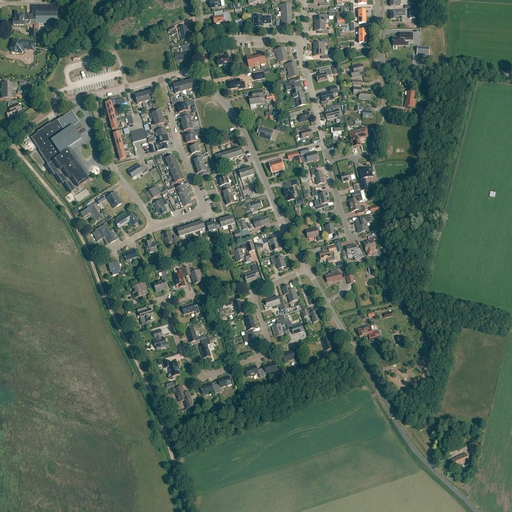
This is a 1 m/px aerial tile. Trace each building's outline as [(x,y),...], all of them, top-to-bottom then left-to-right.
[(216,0),(217,0),(210,1),(211,9),(222,7),(220,1),(223,0),(222,0),(216,0)] [(58,24),(58,8),(32,8),(32,15),(25,15),(20,15),(20,14),(16,14),(16,21),(13,21),(13,26),(26,26),(26,21),(30,21),(30,24),(58,24)] [(396,12),(391,13),(391,20),(396,20),(396,16),(405,16),(405,11),(396,11),(396,12)] [(222,16),(221,16),(213,17),(214,24),(216,24),(217,28),(221,27),(220,23),(229,22),(227,13),(223,13),(223,16),(222,16)] [(327,15),(319,15),(319,18),(315,19),(315,25),(325,25),(325,20),(327,20),(327,15)] [(263,16),(254,16),(254,27),(257,27),(258,28),(260,28),(261,27),(263,27),(263,24),(265,23),(266,24),(271,24),(271,16),(263,17),(263,16)] [(282,23),(280,23),(280,26),(292,26),(291,17),(282,17),(279,17),(279,20),(282,20),(282,23)] [(325,25),(315,25),(315,32),(322,31),(323,34),(329,34),(328,31),(325,31),(325,25)] [(174,26),(168,30),(171,37),(178,34),(174,26)] [(187,26),(179,28),(182,41),(190,39),(187,26)] [(393,38),(393,46),(397,46),(397,47),(405,47),(405,41),(413,41),(413,33),(400,34),(400,38),(393,38)] [(10,49),(11,50),(12,50),(15,50),(17,53),(18,52),(18,53),(20,53),(20,54),(21,54),(24,52),(24,49),(34,51),(36,43),(20,41),(19,41),(18,41),(14,40),(13,41),(12,45),(11,45),(10,46),(10,49)] [(321,43),(314,44),(314,50),(324,50),(324,43),(327,43),(327,40),(321,40),(321,43)] [(183,49),(183,53),(175,55),(176,62),(192,58),(189,48),(191,47),(190,44),(180,46),(180,50),(183,49)] [(285,47),(274,50),(274,53),(276,52),(277,56),(286,54),(285,47)] [(417,47),(417,57),(429,58),(430,48),(417,47)] [(324,50),(314,50),(314,57),(321,56),(322,59),(328,59),(328,56),(324,56),(324,50)] [(253,56),(254,58),(250,58),(250,56),(246,57),(249,68),(266,64),(263,53),(260,53),(260,56),(256,57),(256,56),(253,56)] [(278,60),(276,61),(277,64),(288,61),(286,54),(277,56),(278,60)] [(217,58),(218,66),(227,64),(227,66),(232,65),(231,58),(228,59),(228,55),(223,56),(223,57),(217,58)] [(296,62),(284,65),(285,68),(287,68),(288,71),(297,69),(296,62)] [(354,72),(351,73),(352,78),(358,77),(357,73),(364,72),(362,66),(358,67),(358,66),(353,67),(354,72)] [(289,75),(287,75),(288,79),(299,76),(297,69),(288,71),(289,75)] [(330,69),(321,71),(322,74),(316,76),(318,83),(327,80),(327,77),(332,76),(330,69)] [(264,72),(254,74),(255,81),(265,79),(264,72)] [(289,83),(285,84),(287,91),(292,89),(294,98),(296,98),(299,107),(306,105),(304,94),(301,94),(299,88),(302,87),(300,78),(289,81),(289,83)] [(198,79),(192,80),(194,89),(195,89),(199,88),(200,93),(203,92),(201,87),(200,87),(198,79)] [(229,82),(229,85),(228,85),(229,87),(230,87),(230,90),(239,88),(239,90),(245,89),(244,82),(240,83),(239,79),(235,80),(235,81),(229,82)] [(194,94),(196,93),(195,89),(194,89),(192,80),(186,82),(188,91),(189,90),(193,89),(194,94)] [(188,91),(186,82),(180,84),(182,92),(183,92),(187,91),(188,96),(190,95),(189,90),(188,91)] [(180,84),(174,85),(176,94),(181,93),(182,97),(184,97),(183,92),(182,92),(180,84)] [(321,95),(322,102),(321,102),(322,104),(324,106),(327,105),(328,103),(328,102),(334,100),(333,95),(338,93),(336,87),(329,88),(330,92),(321,95)] [(354,88),(353,94),(359,95),(358,99),(366,100),(370,100),(371,93),(367,93),(367,92),(361,91),(362,89),(354,88)] [(269,89),(270,96),(266,97),(267,101),(272,100),(273,106),(276,105),(275,99),(273,89),(269,89)] [(151,100),(151,101),(155,100),(156,105),(159,104),(157,98),(156,98),(154,90),(148,92),(150,100),(151,100)] [(255,92),(255,96),(249,97),(250,105),(260,104),(259,99),(264,98),(262,91),(255,92)] [(415,101),(413,100),(414,92),(407,91),(406,97),(406,102),(405,102),(404,107),(414,108),(415,101)] [(142,94),(144,101),(145,101),(145,103),(149,102),(150,106),(152,106),(151,101),(151,100),(150,100),(148,92),(142,94)] [(144,101),(142,94),(136,95),(138,104),(143,103),(144,108),(146,107),(145,103),(145,101),(144,101)] [(122,104),(125,104),(124,99),(116,101),(118,106),(113,107),(112,102),(106,104),(107,110),(114,108),(114,109),(118,108),(118,109),(123,108),(122,104)] [(187,104),(187,105),(178,107),(180,114),(189,111),(188,110),(187,106),(192,105),(191,103),(187,104)] [(8,111),(5,112),(8,119),(17,115),(15,110),(19,108),(17,104),(7,108),(8,111)] [(331,112),(325,113),(327,120),(340,117),(339,113),(340,112),(339,106),(330,108),(331,112)] [(371,119),(372,112),(366,111),(366,108),(356,107),(356,112),(359,112),(359,111),(363,112),(363,118),(371,119)] [(114,108),(107,110),(109,117),(115,115),(116,116),(120,115),(119,113),(115,114),(114,109),(114,108)] [(311,116),(311,115),(310,114),(309,114),(309,113),(301,115),(300,111),(293,112),(294,118),(299,117),(300,122),(311,120),(310,117),(311,116)] [(152,114),(153,119),(149,120),(150,122),(154,121),(154,120),(163,118),(162,112),(152,114)] [(37,134),(31,138),(38,148),(40,150),(38,151),(47,163),(48,164),(47,165),(54,176),(56,174),(62,184),(64,183),(71,193),(90,180),(68,149),(82,139),(77,132),(82,128),(72,113),(62,120),(63,121),(61,122),(59,119),(51,124),(51,123),(37,132),(39,135),(37,135),(37,134)] [(115,115),(109,117),(110,123),(117,122),(117,123),(122,122),(121,120),(117,121),(116,116),(115,115)] [(194,115),(189,116),(190,117),(181,119),(183,125),(192,123),(191,122),(190,118),(195,117),(194,115)] [(154,120),(154,121),(155,125),(151,126),(151,129),(155,128),(156,130),(163,128),(162,125),(165,124),(163,118),(154,120)] [(192,123),(183,125),(184,132),(187,131),(188,134),(194,132),(192,124),(196,123),(196,121),(191,122),(192,123)] [(117,122),(110,123),(112,130),(118,129),(118,130),(123,129),(123,126),(118,127),(117,123),(117,122)] [(158,136),(158,137),(148,140),(148,142),(159,140),(158,139),(168,136),(166,130),(163,131),(163,128),(156,130),(157,132),(149,134),(150,138),(158,136)] [(258,134),(260,135),(259,137),(271,141),(275,131),(265,128),(264,130),(260,128),(258,134)] [(304,128),(298,130),(298,129),(295,129),(296,136),(302,135),(303,138),(313,136),(311,130),(305,131),(304,128)] [(342,132),(344,132),(344,128),(335,129),(334,128),(331,128),(332,133),(333,133),(334,138),(333,138),(333,144),(339,143),(338,135),(342,135),(342,132)] [(144,129),(131,133),(133,143),(146,139),(144,129)] [(363,138),(368,137),(366,129),(350,133),(353,147),(361,145),(359,137),(363,136),(363,138)] [(194,132),(188,134),(189,136),(186,137),(187,144),(196,142),(195,137),(200,135),(199,131),(194,132)] [(120,133),(113,135),(115,142),(121,140),(121,141),(122,141),(126,139),(125,137),(121,138),(120,133)] [(158,139),(159,140),(159,143),(155,144),(156,147),(158,147),(159,148),(157,149),(158,152),(168,150),(166,143),(169,143),(168,136),(158,139)] [(191,152),(190,152),(191,155),(192,155),(194,155),(195,158),(201,156),(198,146),(190,148),(191,152)] [(125,154),(129,153),(129,150),(124,151),(123,147),(122,147),(117,148),(118,155),(124,153),(124,154),(125,154)] [(241,148),(234,150),(237,158),(240,157),(240,158),(243,157),(243,156),(241,148)] [(234,150),(228,152),(230,160),(234,159),(234,160),(237,159),(236,158),(237,158),(234,150)] [(298,151),(287,154),(288,160),(300,157),(298,151)] [(228,152),(221,154),(224,162),(227,161),(228,162),(230,161),(230,160),(228,152)] [(317,152),(306,154),(308,162),(319,159),(317,152)] [(224,162),(221,154),(215,156),(217,164),(221,163),(221,164),(224,163),(224,162)] [(194,161),(195,165),(194,165),(195,168),(196,168),(204,165),(201,156),(195,158),(196,161),(194,161)] [(168,165),(163,167),(164,169),(168,167),(168,166),(176,162),(174,157),(165,160),(168,165)] [(274,162),(270,163),(272,172),(278,171),(285,169),(282,159),(274,161),(274,162)] [(168,167),(170,171),(166,173),(167,175),(171,173),(171,172),(179,168),(176,162),(168,166),(168,167)] [(197,171),(196,172),(197,175),(200,174),(201,177),(209,174),(208,168),(205,169),(204,165),(196,168),(197,171)] [(138,166),(128,172),(132,180),(136,177),(143,173),(144,175),(148,172),(145,167),(141,170),(138,166)] [(171,173),(172,176),(168,178),(170,180),(173,179),(174,178),(173,178),(182,174),(179,168),(171,172),(171,173)] [(248,168),(245,169),(245,170),(242,171),(241,170),(238,171),(241,180),(254,176),(252,168),(248,169),(248,168)] [(371,168),(360,171),(362,179),(369,177),(368,173),(372,172),(371,168)] [(317,169),(311,171),(312,176),(315,176),(317,185),(325,183),(322,172),(317,173),(317,169)] [(351,180),(350,176),(354,175),(354,173),(350,174),(349,173),(341,176),(343,182),(351,180)] [(182,174),(173,178),(174,178),(173,179),(175,182),(171,183),(172,186),(176,184),(176,183),(184,180),(182,174)] [(221,184),(220,184),(220,187),(221,187),(222,187),(223,186),(224,189),(230,187),(227,177),(219,180),(221,184)] [(293,188),(290,189),(289,187),(298,184),(297,181),(285,183),(286,187),(288,187),(289,189),(284,190),(286,197),(287,197),(288,200),(289,201),(294,199),(296,196),(294,195),(295,194),(293,188)] [(366,183),(359,185),(361,191),(368,189),(366,183)] [(185,186),(177,190),(179,196),(187,193),(188,192),(186,193),(185,189),(186,189),(185,186)] [(226,199),(233,197),(236,196),(235,193),(232,194),(230,187),(224,189),(225,192),(224,192),(225,196),(224,197),(225,200),(226,199)] [(157,188),(147,193),(149,196),(148,196),(150,201),(157,197),(156,195),(160,193),(157,188)] [(322,190),(312,193),(313,197),(318,195),(319,200),(329,198),(327,192),(322,194),(322,190)] [(188,192),(187,193),(179,196),(182,202),(189,199),(188,195),(189,195),(188,192)] [(115,193),(107,198),(114,209),(122,204),(115,193)] [(361,195),(352,197),(353,200),(348,201),(350,207),(360,204),(359,201),(363,200),(361,195)] [(227,203),(226,203),(227,206),(228,206),(235,203),(238,202),(237,200),(235,201),(233,197),(226,199),(227,203)] [(189,199),(182,202),(185,208),(192,205),(190,201),(192,201),(191,198),(189,199)] [(329,198),(319,200),(314,201),(316,207),(317,206),(318,209),(324,208),(323,205),(330,203),(329,198)] [(164,199),(154,205),(160,216),(168,212),(164,205),(167,203),(164,199)] [(256,202),(250,203),(252,211),(260,209),(259,208),(263,207),(261,201),(257,202),(256,202)] [(360,204),(350,207),(351,213),(356,211),(357,214),(366,212),(364,206),(360,207),(360,204)] [(91,213),(92,214),(96,221),(101,217),(93,205),(81,213),(84,218),(91,213)] [(132,213),(115,223),(119,229),(129,223),(132,227),(139,223),(132,213)] [(266,225),(271,223),(269,216),(263,218),(263,217),(260,218),(259,217),(254,219),(256,228),(260,227),(259,226),(261,225),(261,226),(266,225)] [(227,219),(229,226),(228,226),(230,231),(233,230),(231,225),(235,224),(233,217),(229,218),(229,217),(226,218),(226,219),(227,219)] [(370,218),(366,219),(355,222),(358,234),(368,231),(366,223),(371,222),(370,218)] [(222,219),(219,220),(220,221),(220,222),(218,223),(220,229),(228,226),(229,226),(227,219),(226,219),(223,220),(222,219)] [(245,220),(238,221),(241,231),(248,230),(245,220)] [(197,224),(199,231),(206,229),(204,222),(200,223),(199,222),(197,223),(197,224)] [(220,229),(218,223),(214,224),(214,223),(210,224),(210,222),(207,223),(210,232),(220,229)] [(193,224),(190,225),(190,226),(193,233),(199,231),(197,224),(193,225),(193,224)] [(97,241),(107,236),(111,243),(115,241),(120,238),(114,228),(110,231),(106,225),(96,231),(96,232),(93,234),(94,234),(98,241),(97,241)] [(333,225),(325,227),(327,236),(332,235),(333,240),(339,238),(338,232),(335,232),(335,231),(334,231),(333,225)] [(187,226),(184,227),(184,228),(187,235),(193,233),(190,226),(187,227),(187,226)] [(180,228),(177,229),(180,238),(187,235),(184,228),(181,229),(180,228)] [(313,230),(306,232),(308,239),(317,237),(318,242),(324,240),(322,232),(318,233),(317,229),(313,230)] [(171,232),(162,235),(163,239),(164,239),(166,245),(173,243),(174,247),(179,245),(177,238),(173,239),(171,232)] [(234,237),(233,234),(211,241),(212,244),(234,237)] [(275,236),(263,240),(265,245),(269,243),(272,252),(280,250),(276,239),(275,236)] [(376,236),(368,238),(369,241),(367,241),(367,243),(364,244),(366,252),(367,252),(368,256),(375,255),(374,250),(376,250),(373,241),(377,240),(376,236)] [(208,238),(182,246),(183,249),(209,241),(208,238)] [(151,241),(143,244),(147,255),(159,251),(157,243),(152,245),(151,241)] [(247,246),(249,253),(255,251),(253,244),(247,246)] [(348,255),(355,254),(358,258),(363,255),(360,249),(357,251),(356,245),(352,246),(352,247),(346,248),(348,255)] [(335,247),(328,248),(329,251),(320,253),(321,260),(327,258),(328,263),(337,261),(334,252),(336,251),(335,247)] [(135,249),(132,250),(132,251),(124,254),(126,261),(138,257),(135,249)] [(242,250),(237,251),(236,249),(230,251),(232,256),(233,256),(235,256),(237,263),(243,261),(244,264),(250,262),(249,258),(245,259),(242,250)] [(276,257),(270,259),(272,266),(276,265),(278,270),(286,268),(283,258),(276,260),(276,257)] [(111,273),(112,272),(113,276),(119,275),(118,272),(120,272),(121,277),(125,276),(123,269),(121,270),(118,261),(108,264),(111,273)] [(187,267),(183,269),(185,277),(191,275),(194,285),(202,282),(200,277),(201,277),(199,270),(195,271),(194,268),(188,270),(187,267)] [(251,269),(253,273),(244,276),(247,284),(257,280),(255,275),(259,274),(256,267),(251,269)] [(175,280),(174,280),(176,285),(178,285),(179,288),(185,286),(183,278),(185,277),(183,269),(177,271),(177,273),(174,274),(175,276),(174,276),(175,280)] [(338,270),(331,272),(330,273),(331,275),(330,275),(330,276),(326,276),(328,283),(333,282),(334,283),(342,281),(339,272),(338,270)] [(163,277),(161,277),(162,281),(153,284),(156,292),(166,289),(165,285),(169,283),(166,275),(165,271),(161,272),(163,277)] [(143,292),(146,291),(143,282),(138,284),(139,286),(133,288),(134,293),(133,294),(135,299),(144,296),(143,292)] [(289,286),(281,289),(284,296),(287,295),(290,304),(299,301),(295,290),(291,291),(289,286)] [(277,308),(278,307),(279,306),(281,311),(286,310),(282,297),(277,298),(277,297),(265,301),(266,306),(268,306),(269,308),(273,307),(273,308),(274,309),(275,309),(277,309),(277,308)] [(237,300),(229,302),(230,306),(233,305),(237,316),(244,314),(241,302),(238,303),(237,300)] [(193,304),(181,308),(184,316),(195,312),(197,315),(200,314),(197,306),(194,307),(193,304)] [(151,309),(147,310),(146,306),(137,309),(138,314),(139,314),(141,319),(140,319),(142,326),(147,324),(146,323),(150,322),(149,317),(153,316),(151,309)] [(305,317),(308,316),(310,315),(313,323),(319,321),(316,311),(314,312),(313,309),(307,311),(307,310),(303,311),(305,317)] [(247,331),(244,332),(245,336),(253,333),(252,330),(255,329),(252,317),(244,320),(247,331)] [(276,320),(278,326),(271,328),(275,339),(284,336),(280,326),(285,325),(283,318),(276,320)] [(291,322),(290,322),(289,318),(283,320),(285,324),(286,324),(288,331),(291,330),(293,335),(304,332),(301,324),(292,327),(291,322)] [(363,329),(358,330),(360,337),(366,336),(370,335),(371,339),(380,337),(379,331),(372,333),(370,326),(363,328),(363,329)] [(164,348),(169,346),(167,340),(166,340),(165,338),(161,339),(160,336),(163,336),(161,330),(153,333),(154,338),(156,337),(156,340),(153,341),(154,346),(156,346),(157,350),(164,348)] [(194,330),(186,332),(190,344),(198,341),(194,330)] [(256,336),(254,336),(253,333),(245,336),(242,337),(244,343),(249,341),(252,350),(259,347),(256,336)] [(202,347),(200,348),(203,359),(211,357),(207,345),(210,344),(208,338),(200,340),(202,347)] [(331,350),(333,350),(330,338),(322,341),(326,352),(323,353),(324,356),(332,354),(331,350)] [(293,351),(282,355),(285,363),(296,359),(297,363),(301,362),(298,354),(294,355),(293,351)] [(169,368),(171,374),(170,374),(170,375),(169,376),(169,377),(169,378),(169,379),(170,380),(171,380),(171,381),(172,381),(173,381),(174,381),(173,378),(180,376),(178,368),(179,367),(177,363),(171,365),(169,361),(163,363),(165,369),(169,368)] [(275,363),(263,367),(264,368),(261,369),(263,377),(266,376),(266,375),(278,371),(275,363)] [(312,363),(303,366),(305,373),(314,370),(312,363)] [(256,366),(245,370),(247,378),(259,374),(260,378),(263,377),(261,369),(257,370),(256,366)] [(216,385),(218,394),(222,392),(220,389),(232,385),(229,377),(218,381),(219,384),(216,385)] [(200,388),(201,390),(199,391),(200,393),(202,393),(203,396),(214,392),(215,395),(218,394),(216,385),(215,386),(214,384),(212,384),(211,384),(200,388)] [(183,386),(175,389),(171,390),(172,393),(176,392),(180,403),(184,401),(187,410),(194,407),(189,392),(186,393),(183,386)] [(464,455),(457,458),(457,459),(452,461),(455,467),(460,465),(467,462),(464,455)]
